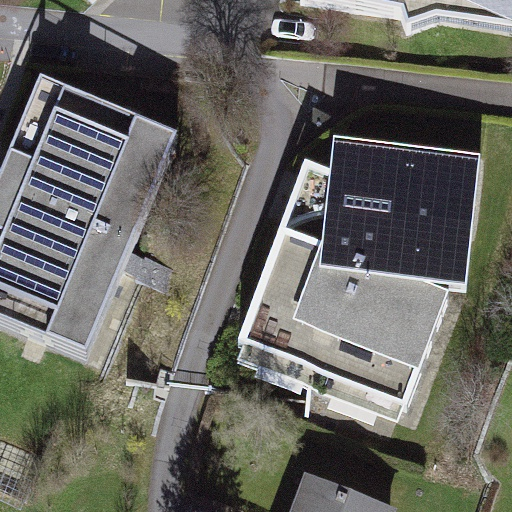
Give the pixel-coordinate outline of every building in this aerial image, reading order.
[(140,0),(109,0),(125,15),(140,0)] [(511,0),(331,0),(323,22),(511,49),(511,0)] [(167,135),(43,85),(0,190),(0,309),(83,343),(167,135)] [(475,161),(310,168),(237,358),(397,417),(450,280),(462,278),(475,161)] [(316,511),(373,511),(325,491),(316,511)]
